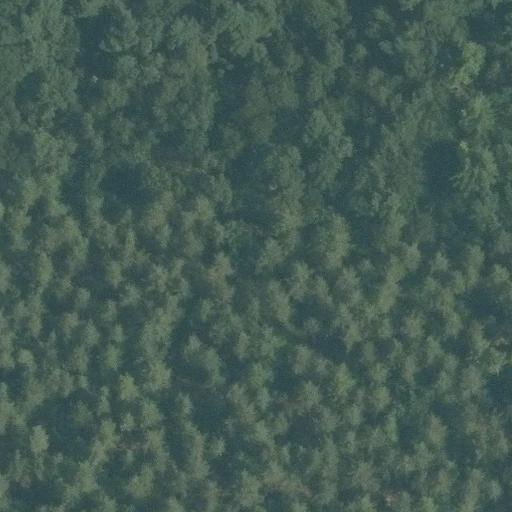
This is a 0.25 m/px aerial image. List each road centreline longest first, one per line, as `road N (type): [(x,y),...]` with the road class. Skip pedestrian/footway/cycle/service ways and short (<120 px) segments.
road 1 (unknown): [(453,0),(388,48),(297,135),(278,166),(259,266),(186,343),(163,483),(152,503),(128,511)]
road 2 (track): [(1,176),(511,269)]
road 3 (track): [(20,0),(0,187)]
